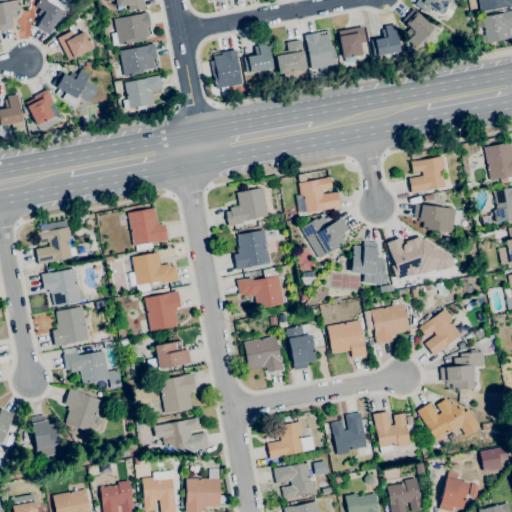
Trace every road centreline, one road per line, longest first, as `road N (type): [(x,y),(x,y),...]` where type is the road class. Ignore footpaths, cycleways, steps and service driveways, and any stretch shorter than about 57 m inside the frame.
road 1 (residential): [(185,166),(246,511)]
road 2 (secondary): [(185,166),(427,120)]
road 3 (secondary): [(511,73),(309,112)]
road 4 (secondary): [(198,132),(0,170)]
road 5 (residential): [(180,29),(355,0)]
road 6 (residential): [(185,166),(198,132),(174,0)]
road 7 (residential): [(232,407),(399,380)]
road 8 (residential): [(0,228),(29,380)]
